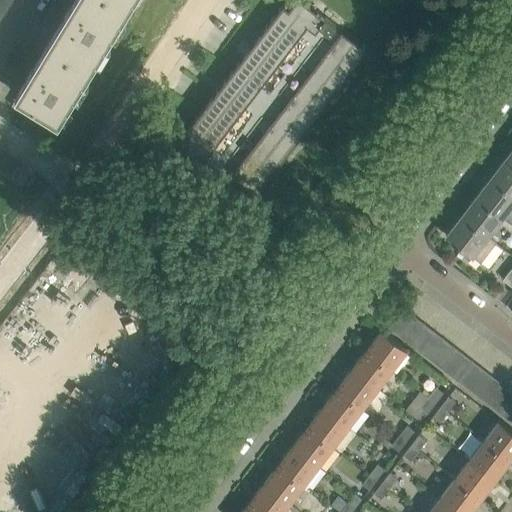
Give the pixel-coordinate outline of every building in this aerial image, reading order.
[(0,0),(0,8),(5,12),(12,1),(11,0),(0,0)] [(94,62),(130,4),(123,0),(74,0),(52,36),(94,62)] [(283,4),(178,140),(204,159),(209,152),(233,170),(230,173),(256,193),(367,48),(341,29),(339,32),(333,28),(336,25),(325,16),(324,17),(316,11),(317,10),(303,0),(294,0),(288,8),(283,4)] [(59,119),(94,62),(52,36),(17,94),(16,93),(15,95),(58,121),(59,119)] [(36,108),(17,96),(11,105),(30,117),(36,108)] [(511,162),(505,157),(490,176),(511,192),(511,162)] [(504,217),(511,205),(511,192),(490,176),(475,195),(504,217)] [(489,236),(490,235),(504,217),(475,195),(461,214),(489,236)] [(489,236),(461,214),(445,234),(474,256),(481,262),(498,241),(490,235),(489,236)] [(58,257),(73,269),(97,239),(82,227),(58,257)] [(95,243),(81,273),(101,282),(114,251),(95,243)] [(117,265),(102,284),(121,299),(136,280),(117,265)] [(511,284),(511,267),(503,278),(511,284)] [(401,335),(415,316),(405,309),(391,327),(401,335)] [(410,342),(425,323),(415,316),(401,335),(410,342)] [(420,349),(434,331),(425,323),(410,342),(420,349)] [(394,369),(409,350),(409,349),(383,329),(367,349),(394,369)] [(430,357),(444,338),(434,331),(420,349),(430,357)] [(453,345),(444,338),(430,357),(439,364),(453,345)] [(315,345),(247,440),(262,451),(330,356),(315,345)] [(449,371),(463,353),(453,345),(439,364),(449,371)] [(379,389),(394,369),(367,349),(352,368),(379,389)] [(473,360),(463,353),(449,371),(458,379),(473,360)] [(468,386),(482,367),(473,360),(458,379),(468,386)] [(478,393),(492,375),(482,367),(468,386),(478,393)] [(365,407),(379,389),(352,368),(338,387),(365,407)] [(487,401),(501,382),(492,375),(478,393),(487,401)] [(497,408),(511,389),(501,382),(487,401),(497,408)] [(436,401),(444,391),(437,385),(429,396),(436,401)] [(349,427),(365,407),(338,387),(323,406),(349,427)] [(506,415),(511,407),(511,390),(511,389),(497,408),(506,415)] [(457,400),(449,395),(441,405),(449,410),(457,400)] [(428,412),(436,401),(429,396),(421,406),(428,412)] [(441,421),(449,410),(441,405),(433,416),(441,421)] [(335,446),(349,427),(323,406),(308,425),(335,446)] [(511,427),(500,418),(499,419),(485,439),(510,458),(511,456),(511,427)] [(407,439),(415,429),(408,423),(400,434),(407,439)] [(320,465),(335,446),(308,425),(293,445),(320,465)] [(427,438),(420,432),(412,443),(419,448),(427,438)] [(399,450),(407,439),(400,434),(392,445),(399,450)] [(510,458),(485,439),(470,458),(496,478),(510,458)] [(411,458),(419,448),(412,443),(404,453),(411,458)] [(305,484),(320,465),(293,445),(278,464),(305,484)] [(496,478),(470,458),(455,477),(481,497),(496,478)] [(378,478),(385,467),(378,462),(370,472),(378,478)] [(290,504),(305,484),(278,464),(264,483),(290,504)] [(390,471),(383,481),(390,487),(398,476),(390,471)] [(370,488),(378,478),(370,472),(362,482),(370,488)] [(469,511),(481,497),(455,477),(441,496),(461,511),(469,511)] [(382,497),(390,487),(383,481),(374,492),(382,497)] [(261,511),(283,511),(290,504),(264,483),(249,502),(261,511)] [(461,511),(441,496),(428,511),(461,511)] [(342,511),(351,511),(356,506),(349,500),(341,511),(342,511)] [(261,511),(249,502),(241,511),(261,511)]
